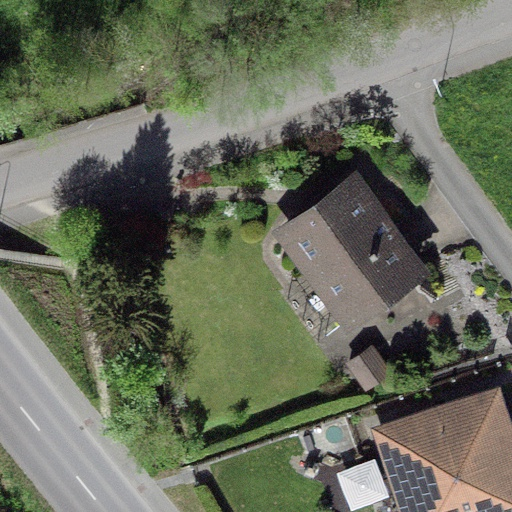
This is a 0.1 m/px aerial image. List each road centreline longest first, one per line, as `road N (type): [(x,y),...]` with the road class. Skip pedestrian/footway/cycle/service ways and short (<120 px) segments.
road 1 (residential): [(379,70),(0,193)]
road 2 (residential): [(511,281),(403,129),(379,70)]
road 3 (tertiary): [(0,389),(101,511)]
road 4 (residential): [(511,20),(379,70)]
